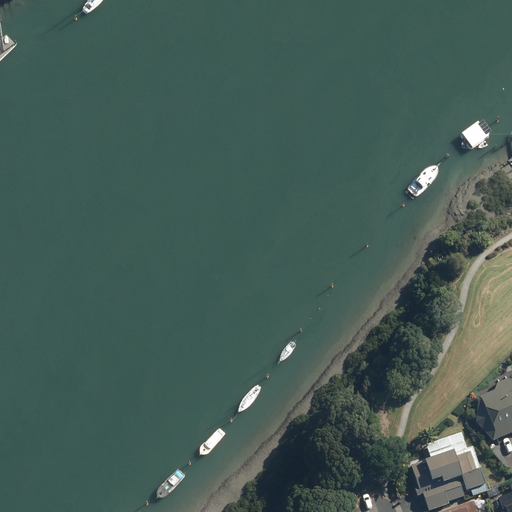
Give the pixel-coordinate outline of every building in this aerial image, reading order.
[(480,126),(454,144),(452,152),(462,152),(486,134),(480,126)] [(474,425),(491,443),(511,435),(511,376),(498,381),(492,393),(477,398),(474,425)] [(421,494),(426,511),(429,511),(448,505),(448,503),(464,497),(462,493),(484,486),(465,431),(423,446),(428,460),(418,464),(420,468),(416,470),(417,473),(410,476),(415,488),(412,489),(414,497),(421,494)] [(511,511),(511,493),(498,498),(502,510),(498,511),(511,511)] [(476,511),(473,502),(441,511),(476,511)]
